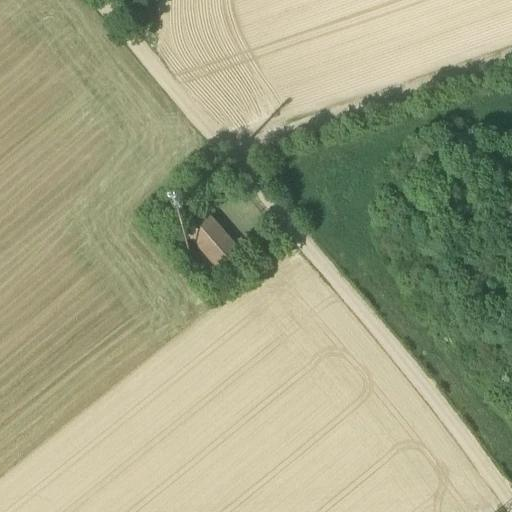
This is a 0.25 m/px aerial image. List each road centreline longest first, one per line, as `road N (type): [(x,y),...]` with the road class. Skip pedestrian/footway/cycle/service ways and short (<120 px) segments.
road 1 (track): [(94,0),(511,505)]
road 2 (track): [(234,163),(270,142),(511,59)]
